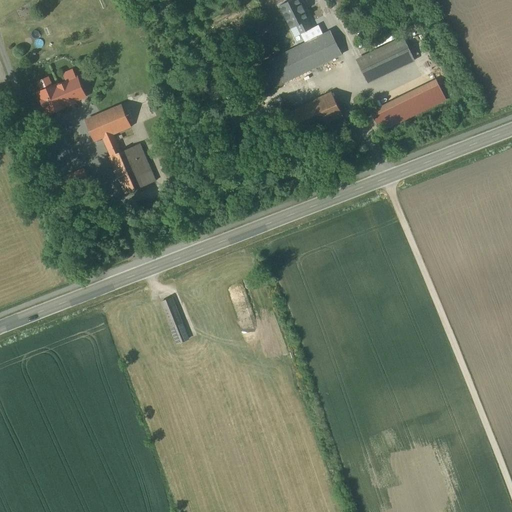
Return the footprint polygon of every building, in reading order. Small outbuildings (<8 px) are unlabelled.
[(297,26),(306,44),(316,39),(312,30),(307,21),(309,20),(298,0),(292,0),(279,6),(291,29),(297,26)] [(312,30),(316,39),(331,32),(326,23),(312,30)] [(342,54),(331,32),(316,39),(306,44),(253,69),(263,92),(342,54)] [(414,61),(403,39),(357,60),(368,82),(414,61)] [(74,101),(85,96),(77,78),(57,87),(56,85),(38,93),(47,114),(65,106),(64,105),(67,104),(68,106),(75,103),(74,101)] [(342,115),(331,93),(290,113),(301,135),(342,115)] [(122,105),(86,120),(95,141),(102,137),(111,157),(109,157),(125,194),(156,181),(140,144),(120,152),(113,135),(131,127),(122,105)] [(47,150),(36,155),(43,172),(54,167),(47,150)] [(88,182),(83,169),(48,184),(53,197),(88,182)] [(100,196),(86,203),(90,211),(104,203),(100,196)] [(170,301),(162,304),(168,318),(178,343),(188,339),(175,305),(172,306),(170,301)]
